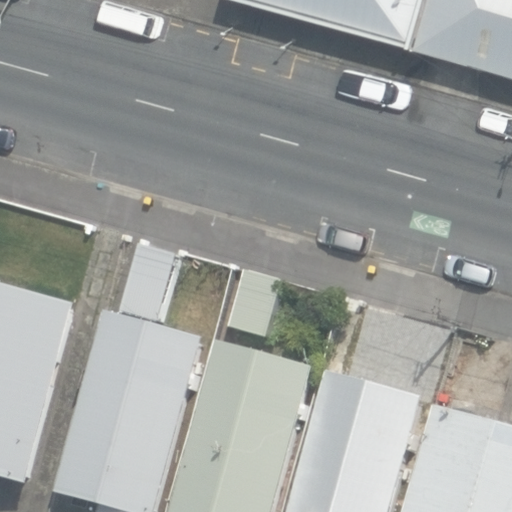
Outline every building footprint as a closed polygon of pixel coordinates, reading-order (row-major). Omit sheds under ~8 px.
[(280,0),(420,39),(431,0),(280,0)] [(511,0),(431,0),(420,39),(511,64),(511,0)] [(147,244),(127,309),(163,320),(182,254),(147,244)] [(288,279),(250,268),(234,326),(271,337),(288,279)] [(0,281),(0,475),(35,485),(84,303),(0,281)] [(398,511),(429,397),(388,386),(408,313),(363,301),(343,373),(335,371),(295,511),(398,511)] [(164,511),(211,337),(112,309),(63,491),(108,505),(106,511),(164,511)] [(282,511),(322,365),(222,338),(175,511),(282,511)] [(511,511),(511,424),(441,405),(410,511),(511,511)]
